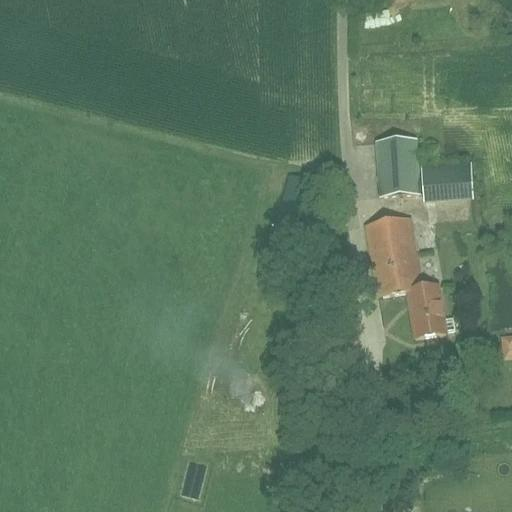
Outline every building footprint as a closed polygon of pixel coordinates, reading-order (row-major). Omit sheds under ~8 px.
[(377,146),(380,201),(419,198),(415,144),(377,146)] [(471,166),(421,169),(423,204),(473,201),(471,166)] [(304,252),(322,187),(291,179),(273,243),(304,252)] [(410,222),(365,230),(378,301),(408,296),(415,343),(445,339),(444,335),(455,333),(453,322),(442,323),(437,290),(422,293),(410,222)] [(499,362),(511,361),(511,337),(498,338),(499,362)] [(359,365),(358,355),(358,344),(332,345),(333,366),(359,365)]
